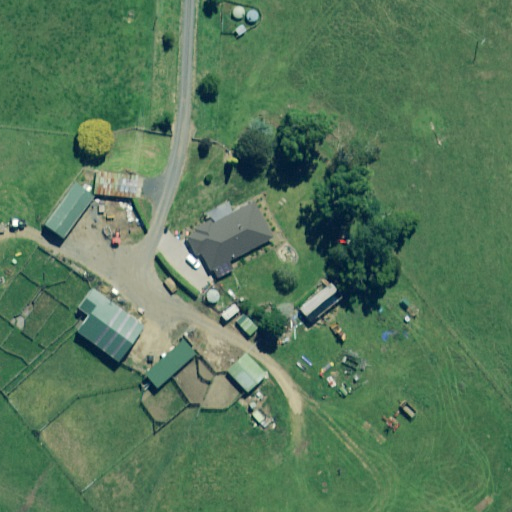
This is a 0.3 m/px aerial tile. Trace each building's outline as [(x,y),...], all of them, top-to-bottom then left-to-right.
[(93,194),(124,197),(133,198),(135,178),(95,173),(93,194)] [(92,196),(74,182),(43,226),(61,239),(92,196)] [(275,220),(228,185),(215,202),(199,189),(184,209),(211,229),(186,263),(203,276),(236,231),(242,236),(251,225),(263,235),(275,220)] [(24,248),(13,238),(5,248),(17,257),(24,248)] [(179,256),(162,244),(155,255),(172,266),(179,256)] [(203,297),(203,298),(204,299),(204,301),(205,302),(206,303),(207,304),(208,304),(210,305),(211,305),(212,305),(214,305),(215,304),(216,303),(217,302),(218,301),(219,300),(219,299),(219,297),(219,296),(219,295),(218,293),(218,292),(217,291),(216,290),(214,290),(213,289),(212,289),(210,289),(209,289),(208,290),(207,291),(205,292),(205,293),(204,294),(204,295),(203,297)] [(141,328),(91,291),(77,309),(88,317),(76,333),(116,362),(141,328)] [(264,376),(244,355),(225,372),(245,393),(264,376)]
